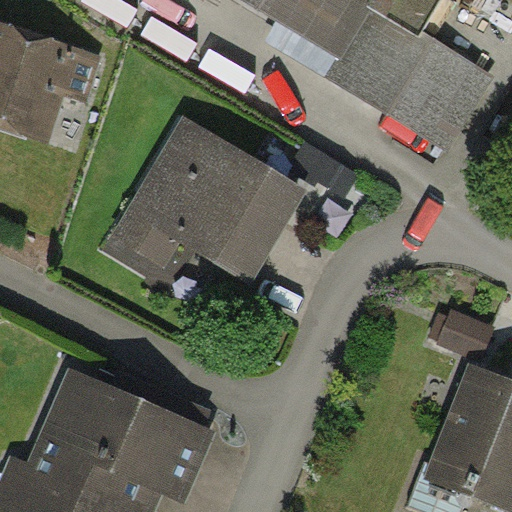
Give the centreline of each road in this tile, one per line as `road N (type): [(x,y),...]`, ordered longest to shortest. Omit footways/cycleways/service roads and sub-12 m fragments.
road 1 (residential): [(511,257),(486,243),(437,235),(392,246),(366,263),(344,293),(289,433)]
road 2 (residential): [(289,433),(0,278)]
